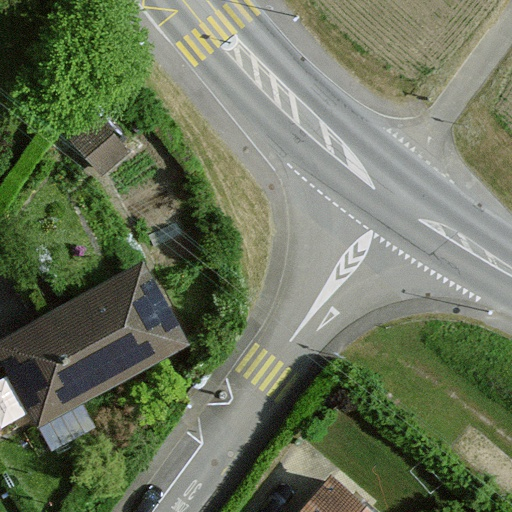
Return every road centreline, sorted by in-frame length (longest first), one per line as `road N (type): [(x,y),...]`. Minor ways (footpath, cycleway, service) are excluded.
road 1 (tertiary): [(388,193),(159,511)]
road 2 (tertiary): [(388,193),(307,132),(192,0)]
road 3 (track): [(511,25),(388,193)]
road 4 (tertiary): [(511,271),(388,193)]
